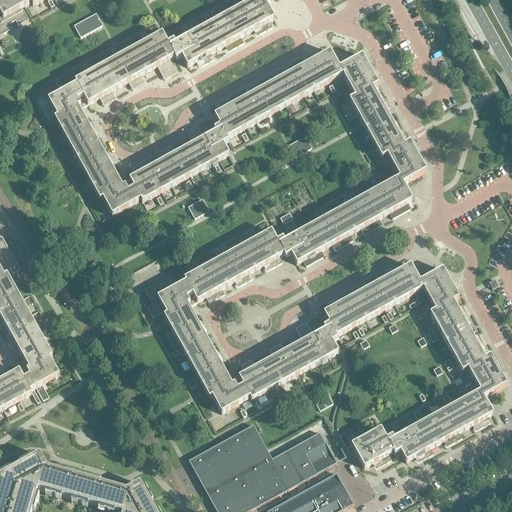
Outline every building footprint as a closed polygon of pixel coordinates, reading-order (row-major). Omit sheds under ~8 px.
[(31,5),(28,0),(0,0),(0,37),(12,31),(9,26),(15,22),(18,27),(29,21),(24,12),(23,12),(22,10),(31,5)] [(265,5),(273,0),(257,0),(232,14),(245,37),(257,31),(261,38),(274,31),(269,24),(274,21),(265,5)] [(245,37),(232,14),(204,30),(217,53),(228,47),(232,54),(245,47),(241,40),(245,37)] [(74,28),(81,40),(103,27),(96,15),(74,28)] [(216,64),(212,56),(217,53),(204,30),(175,46),(174,42),(168,46),(162,36),(133,52),(146,75),(157,69),(164,81),(177,74),(170,62),(174,59),(176,62),(182,59),(187,69),(199,63),(204,71),(216,64)] [(146,75),(133,52),(104,68),(117,91),(128,84),(133,92),(145,85),(141,77),(146,75)] [(378,87),(362,58),(339,70),(330,54),(318,60),(314,52),(303,58),(307,66),(301,70),(314,93),(342,77),(348,87),(355,99),(355,100),(373,90),(378,87)] [(117,91),(104,68),(75,84),(76,86),(88,107),(100,100),(104,108),(116,101),(112,93),(117,91)] [(314,93),(301,70),(289,76),(285,68),(274,74),(279,82),(273,86),(285,109),(314,93)] [(285,109),(273,86),(261,92),(256,84),(245,90),(250,98),(244,102),(257,125),(285,109)] [(88,127),(85,121),(80,111),(88,107),(76,86),(48,102),(57,119),(54,120),(77,161),(100,148),(94,137),(97,136),(91,125),(88,127)] [(6,124),(18,123),(15,87),(3,88),(6,124)] [(406,131),(400,121),(392,125),(389,119),(382,107),(390,103),(385,92),(376,97),(373,90),(355,100),(355,99),(349,102),(382,161),(387,158),(387,157),(404,148),(404,147),(398,136),(406,131)] [(227,141),(244,132),(257,125),(244,102),(232,108),(227,100),(216,106),(221,114),(214,118),(220,128),(214,131),(216,134),(204,140),(197,127),(186,133),(194,146),(188,150),(200,173),(229,157),(224,147),(229,144),(227,141)] [(305,138),(288,148),(294,160),(312,150),(305,138)] [(403,186),(426,174),(410,144),(404,147),(404,148),(387,157),(387,158),(399,180),(372,195),(385,218),(395,212),(399,220),(412,213),(408,205),(413,203),(403,186)] [(119,183),(117,179),(110,166),(113,165),(107,154),(104,155),(100,148),(77,161),(96,196),(100,203),(103,201),(112,218),(140,202),(129,182),(121,186),(119,183)] [(200,173),(188,150),(176,156),(171,148),(160,154),(165,162),(159,166),(172,189),(200,173)] [(172,189),(159,166),(147,172),(142,164),(131,170),(136,178),(129,182),(140,202),(141,202),(142,205),(172,189)] [(385,218),(372,195),(342,212),(355,235),(366,228),(370,236),(383,229),(379,221),(385,218)] [(195,221),(209,213),(202,201),(188,209),(195,221)] [(355,235),(342,212),(314,227),(327,250),(337,244),(341,252),(354,245),(350,237),(355,235)] [(321,253),(327,250),(314,227),(285,243),(283,240),(277,243),(271,233),(242,249),(255,273),(267,266),(270,272),(282,264),(279,259),(284,257),(285,260),(291,257),(297,267),(308,260),(313,268),(326,261),(321,253)] [(8,278),(19,271),(20,271),(2,238),(0,239),(0,238),(0,328),(4,326),(7,330),(30,318),(11,284),(8,278)] [(255,273),(242,249),(213,265),(226,289),(238,282),(242,289),(255,282),(250,275),(255,273)] [(226,289),(213,265),(184,282),(186,284),(197,305),(209,298),(213,305),(226,298),(222,291),(226,289)] [(459,301),(443,271),(420,284),(411,267),(399,274),(394,266),(383,272),(388,280),(382,283),(395,306),(423,291),(426,297),(429,301),(435,313),(453,304),(459,301)] [(200,323),(197,324),(191,313),(189,309),(197,305),(186,284),(172,292),(166,280),(157,285),(158,286),(155,287),(154,286),(144,292),(152,306),(147,309),(152,319),(164,312),(167,317),(164,318),(167,324),(187,359),(210,347),(203,335),(206,333),(200,323)] [(498,288),(497,286),(495,281),(489,285),(492,291),(498,288)] [(395,306),(382,283),(370,290),(365,282),(355,287),(359,296),(353,299),(366,322),(395,306)] [(337,338),(353,329),(366,322),(353,299),(341,306),(337,297),(326,303),(330,312),(323,316),(329,326),(323,329),(325,332),(314,338),(306,324),(295,330),(303,344),(297,348),(309,371),(339,355),(333,344),(338,341),(337,338)] [(469,332),(464,323),(463,321),(471,316),(465,305),(457,310),(453,304),(435,313),(430,316),(446,345),(469,332)] [(53,359),(50,354),(30,318),(7,330),(13,342),(9,345),(16,357),(20,355),(27,368),(19,373),(31,393),(34,392),(59,377),(50,361),(53,359)] [(485,361),(479,350),(487,345),(481,334),(473,339),(469,332),(446,345),(462,374),(467,371),(485,361)] [(309,371),(297,348),(285,354),(280,346),(270,351),(274,360),(268,364),(280,387),(309,371)] [(239,380),(230,384),(228,379),(219,364),(222,362),(216,352),(213,353),(210,347),(187,359),(205,393),(209,401),(212,399),(221,416),(250,400),(239,380)] [(484,400),(507,387),(490,358),(485,361),(467,371),(477,388),(480,393),(451,409),(464,433),(475,426),(479,434),(492,426),(488,419),(493,416),(484,400)] [(280,387),(268,364),(256,370),(252,361),(241,367),(246,376),(239,380),(250,400),(251,403),(280,387)] [(31,393),(19,373),(7,379),(3,371),(0,372),(0,405),(3,412),(32,396),(31,393)] [(191,390),(197,387),(194,381),(188,384),(191,390)] [(36,390),(43,403),(49,400),(49,399),(42,387),(36,390)] [(326,393),(322,387),(316,390),(320,396),(326,393)] [(319,397),(315,391),(309,394),(313,400),(319,397)] [(41,404),(34,392),(31,393),(32,396),(37,406),(41,404)] [(329,399),(326,393),(320,397),(323,403),(329,399)] [(319,397),(313,400),(316,407),(322,403),(319,397)] [(333,406),(330,400),(323,403),(327,409),(333,406)] [(322,404),(316,407),(320,413),(326,410),(322,404)] [(464,433),(451,409),(422,425),(435,448),(446,442),(451,449),(463,442),(459,435),(464,433)] [(422,425),(394,441),(393,441),(402,456),(401,456),(406,465),(418,458),(423,468),(436,461),(430,451),(435,448),(422,425)] [(337,465),(320,435),(272,461),(253,427),(189,463),(215,511),(252,511),(332,468),(337,465)] [(402,456),(393,441),(394,441),(392,438),(386,441),(381,431),(351,447),(364,471),(376,464),(381,474),(394,467),(389,457),(393,454),(396,460),(401,456),(402,456)] [(154,511),(140,485),(126,493),(103,486),(101,483),(97,485),(76,479),(74,475),(70,477),(47,470),(40,457),(0,478),(0,511),(154,511)] [(344,511),(354,507),(336,476),(270,511),(344,511)]
